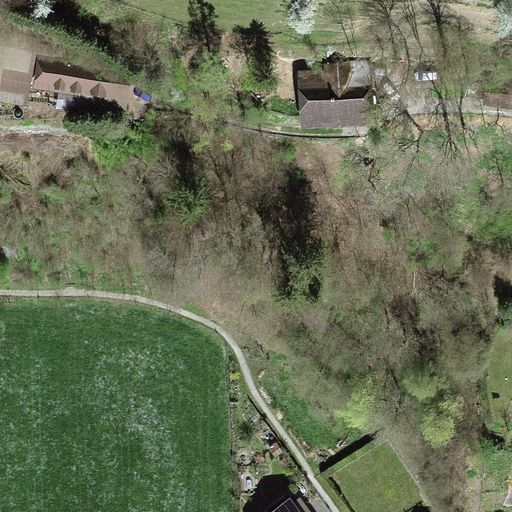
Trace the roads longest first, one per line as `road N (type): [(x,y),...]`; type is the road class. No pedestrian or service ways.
road 1 (track): [(376,134),(332,147),(177,121),(138,125)]
road 2 (track): [(511,111),(467,109),(376,134)]
